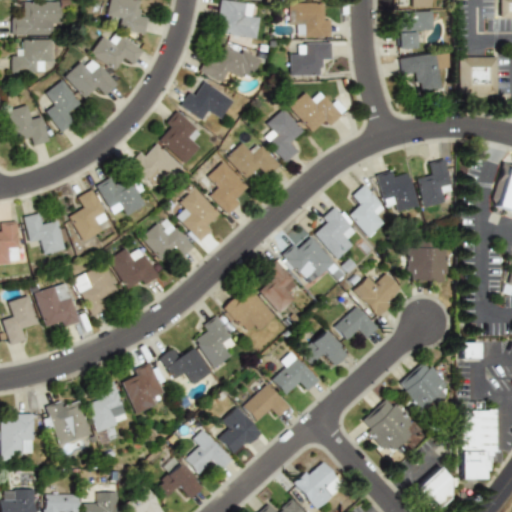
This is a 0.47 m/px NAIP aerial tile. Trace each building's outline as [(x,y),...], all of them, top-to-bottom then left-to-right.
[(142,33),(146,12),(137,11),(138,0),(105,0),(103,14),(120,17),(118,29),(142,33)] [(253,38),(256,15),(247,14),(248,3),(224,0),(216,0),(214,22),(222,23),(221,33),(253,38)] [(502,0),(511,0),(511,16),(502,16),(502,0)] [(7,12),(7,34),(48,34),(48,23),(58,23),(58,1),(18,1),(18,12),(7,12)] [(295,36),(325,35),(325,2),(285,2),(285,25),(295,25),(295,36)] [(394,11),(394,48),(412,48),(412,31),(430,31),(430,11),(394,11)] [(100,34),(86,54),(113,71),(120,61),(128,66),(140,49),(114,31),(108,39),(100,34)] [(7,50),(7,72),(40,72),(40,61),(50,61),(50,39),(18,39),(18,50),(7,50)] [(287,53),(286,75),(308,75),(308,64),(328,64),(328,42),(297,41),(297,53),(287,53)] [(258,58),(223,42),(214,61),(204,57),(197,72),(220,82),(226,69),(248,79),(258,58)] [(396,55),(397,74),(407,73),(408,81),(417,80),(418,91),(436,90),(435,68),(444,67),(443,53),(396,55)] [(459,57),(497,57),(497,94),(459,94),(459,57)] [(99,98),(114,83),(92,60),(85,66),(79,60),(61,76),(82,98),(92,90),(99,98)] [(48,101),(39,108),(58,132),(75,118),(68,110),(77,103),(59,79),(41,93),(48,101)] [(229,99),(202,81),(196,91),(189,87),(177,105),(201,122),(213,105),(221,111),(229,99)] [(343,110),(331,96),(325,102),(316,91),(309,98),(303,91),(285,106),(306,130),(316,122),(321,128),(343,110)] [(3,109),(14,141),(25,137),(28,146),(44,141),(34,109),(25,112),(22,103),(3,109)] [(300,131),(281,108),(263,123),(270,131),(263,138),(282,161),(298,148),(291,139),(300,131)] [(166,133),(158,144),(183,163),(197,145),(189,139),(198,128),(172,109),(159,128),(166,133)] [(127,166),(149,184),(156,174),(164,180),(177,164),(149,140),(127,166)] [(257,142),(249,149),(242,141),(225,157),(246,179),(255,170),(262,177),(276,163),(257,142)] [(419,206),(441,202),(439,192),(449,189),(442,159),(421,163),(423,174),(412,176),(419,206)] [(244,184),(222,160),(204,177),(212,184),(204,192),(225,215),(242,199),(236,192),(244,184)] [(392,202),(395,211),(416,205),(407,176),(396,179),(394,169),(373,175),(382,206),(392,202)] [(511,210),(497,206),(509,169),(511,169),(511,210)] [(126,177),(115,184),(109,174),(92,185),(108,212),(118,206),(123,215),(142,204),(126,177)] [(345,212),(365,237),(381,224),(374,215),(382,208),(362,184),(346,196),(353,205),(345,212)] [(221,216),(192,185),(174,201),(182,209),(172,218),(193,241),(221,216)] [(64,214),(78,241),(100,229),(96,221),(104,216),(89,188),(76,195),(81,205),(64,214)] [(344,236),(353,228),(333,205),(306,228),(334,259),(351,244),(344,236)] [(40,254),(61,249),(54,219),(42,222),(40,211),(20,216),(26,247),(38,244),(40,254)] [(158,260),(170,251),(176,258),(191,245),(170,221),(165,226),(159,219),(139,237),(158,260)] [(0,263),(17,262),(15,221),(0,221),(0,263)] [(278,257),(305,284),(322,267),(328,272),(335,265),(303,233),(278,257)] [(404,282),(445,282),(445,247),(435,247),(435,239),(414,239),(414,248),(404,248),(404,282)] [(130,254),(127,247),(106,257),(121,286),(134,280),(137,286),(156,277),(142,248),(130,254)] [(256,290),(276,313),(293,298),(286,289),(294,282),(274,260),(260,272),(267,281),(256,290)] [(87,316),(104,309),(100,298),(115,292),(103,263),(70,277),(87,316)] [(401,291),(383,272),(373,281),(366,273),(347,290),(372,317),(401,291)] [(32,291),(41,323),(52,320),(54,328),(78,322),(67,282),(32,291)] [(238,332),(245,325),(253,333),(272,314),(249,290),(243,295),(237,290),(217,310),(238,332)] [(0,322),(6,345),(19,341),(17,331),(36,326),(28,295),(5,301),(8,313),(0,314),(0,322)] [(329,327),(344,341),(352,333),(359,341),(374,326),(352,304),(329,327)] [(211,368),(229,355),(222,345),(231,339),(214,315),(196,328),(201,336),(192,342),(211,368)] [(297,351),(306,361),(314,353),(328,368),(344,354),(321,329),(297,351)] [(459,343),(478,343),(478,360),(459,360),(459,343)] [(172,382),(183,375),(189,384),(208,372),(191,346),(171,358),(166,350),(156,356),(172,382)] [(284,395),(298,380),(306,389),(315,379),(292,356),(268,380),(284,395)] [(445,384),(425,359),(394,385),(421,416),(444,397),(439,390),(445,384)] [(132,413),(154,404),(150,393),(162,388),(151,362),(117,376),(132,413)] [(82,402),(94,433),(115,425),(112,415),(122,411),(111,381),(97,386),(100,395),(82,402)] [(271,407),(276,412),(285,405),(265,383),(238,406),(253,423),(271,407)] [(40,417),(43,429),(51,427),(56,444),(87,435),(76,396),(42,407),(45,415),(40,417)] [(401,428),(408,422),(387,396),(357,421),(384,454),(407,435),(401,428)] [(485,459),(485,481),(459,481),(460,402),(485,402),(485,411),(497,411),(496,459),(485,459)] [(257,431),(232,406),(215,422),(222,429),(213,438),(231,456),(257,431)] [(29,413),(7,413),(7,423),(0,423),(0,458),(19,458),(19,451),(30,451),(29,413)] [(195,476),(213,460),(219,468),(229,460),(201,428),(190,437),(197,445),(181,460),(195,476)] [(330,496),(323,486),(333,478),(318,458),(289,480),(311,510),(330,496)] [(175,490),(181,499),(197,489),(179,462),(151,480),(163,498),(175,490)] [(428,500),(425,502),(414,491),(438,468),(451,480),(451,499),(438,511),(428,500)] [(31,511),(31,488),(0,488),(0,511),(31,511)] [(125,511),(157,511),(159,511),(146,489),(121,504),(125,511)] [(113,511),(113,491),(89,491),(89,501),(79,501),(79,511),(113,511)] [(74,511),(74,493),(40,493),(40,511),(74,511)] [(256,511),(300,511),(289,498),(272,511),(266,504),(256,511)]
